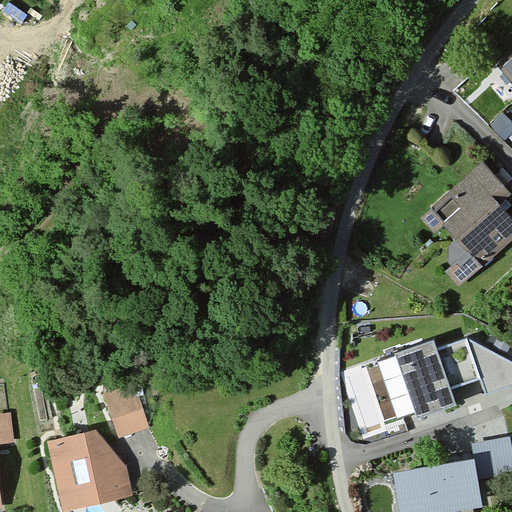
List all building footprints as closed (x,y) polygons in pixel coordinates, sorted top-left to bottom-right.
[(511,56),(503,64),(511,74),(511,56)] [(511,119),(502,110),(490,123),(505,137),(511,129),(511,119)] [(484,157),(418,214),(434,232),(446,220),(457,232),(448,239),(448,256),(452,260),(446,266),(459,281),(511,233),(511,212),(497,196),(509,185),(484,157)] [(318,232),(332,234),(339,192),(325,190),(318,232)] [(436,337),(364,361),(383,419),(455,396),(451,385),(481,376),(468,336),(439,345),(436,337)] [(511,381),(511,359),(468,336),(481,376),(486,390),(511,381)] [(134,383),(107,391),(120,432),(146,424),(134,383)] [(10,413),(0,414),(0,443),(13,442),(10,413)] [(96,427),(50,435),(65,503),(132,490),(124,463),(96,427)] [(511,446),(509,433),(471,441),(473,450),(478,475),(511,467),(511,446)] [(473,450),(392,464),(400,511),(403,511),(446,505),(446,511),(474,511),(472,498),(481,496),(478,475),(473,450)]
